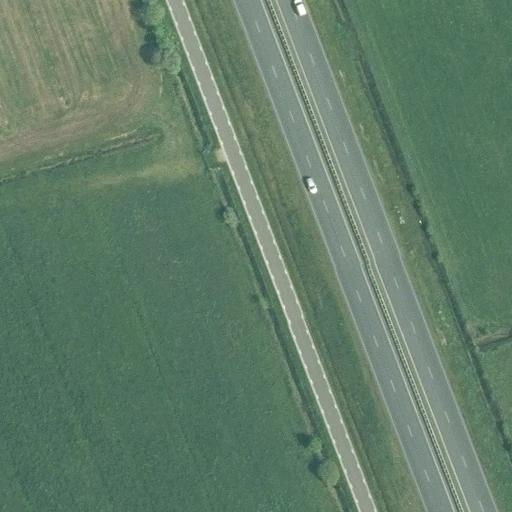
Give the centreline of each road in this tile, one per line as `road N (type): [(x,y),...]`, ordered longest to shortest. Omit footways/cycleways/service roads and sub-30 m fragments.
road 1 (trunk): [(482,511),(287,0)]
road 2 (trunk): [(247,0),(442,511)]
road 3 (unclassified): [(367,511),(173,0)]
